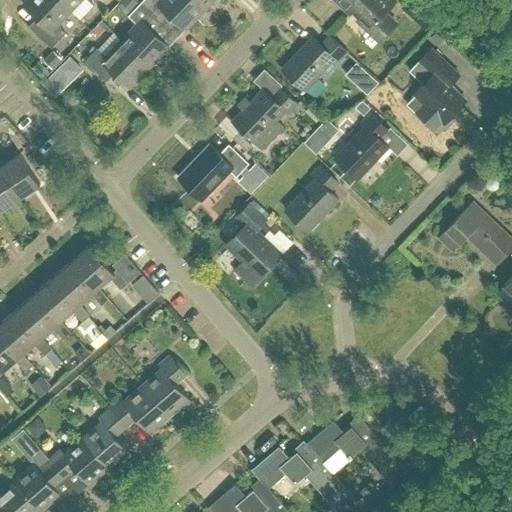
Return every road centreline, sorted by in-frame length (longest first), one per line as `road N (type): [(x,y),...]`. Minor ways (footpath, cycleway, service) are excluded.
road 1 (residential): [(351,376),(341,319),(347,286),(510,112)]
road 2 (residential): [(287,389),(107,183)]
road 3 (residential): [(107,183),(282,0)]
road 4 (residential): [(511,486),(446,408),(402,372),(351,376)]
road 5 (residential): [(147,511),(287,389)]
road 6 (residential): [(107,183),(0,60)]
road 7 (residential): [(0,275),(107,183)]
